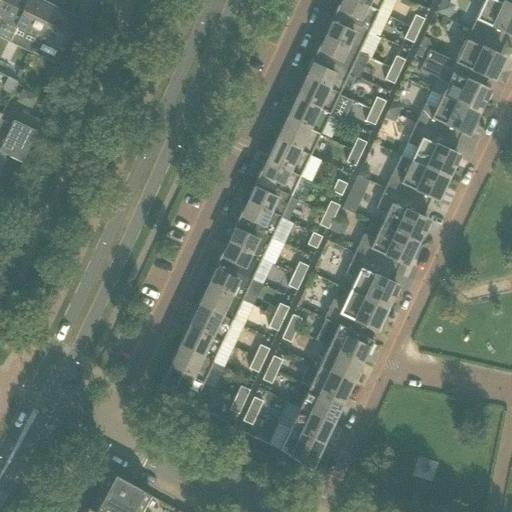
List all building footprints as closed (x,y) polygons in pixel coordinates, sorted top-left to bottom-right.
[(0,37),(8,42),(13,32),(15,27),(38,39),(54,8),(37,0),(27,0),(25,5),(15,0),(12,0),(0,26),(0,37)] [(0,0),(0,26),(12,0),(0,0)] [(344,0),(343,2),(340,1),(333,16),(367,32),(377,11),(353,0),(344,0)] [(353,0),(377,11),(389,17),(396,0),(353,0)] [(418,0),(417,4),(428,9),(431,0),(418,0)] [(511,36),(511,9),(493,0),(484,0),(470,30),(502,45),(507,34),(511,36)] [(442,1),(436,13),(449,19),(454,6),(442,1)] [(66,42),(79,48),(92,22),(79,16),(77,20),(54,8),(38,39),(62,50),(66,42)] [(416,15),(410,27),(419,31),(424,19),(416,15)] [(333,16),(326,30),(329,32),(327,38),(358,53),(367,32),(333,16)] [(413,43),(419,31),(410,27),(404,39),(413,43)] [(497,56),(502,45),(470,30),(455,62),(487,77),(487,78),(492,80),(503,58),(497,56)] [(423,37),(419,46),(429,50),(433,41),(423,37)] [(324,44),(320,42),(313,57),(348,73),(358,53),(327,38),(324,44)] [(428,51),(419,46),(414,55),(424,59),(428,51)] [(429,51),(428,51),(424,59),(420,70),(448,83),(441,96),(480,114),(490,91),(483,88),(487,78),(487,77),(455,62),(429,50),(429,51)] [(338,94),(348,73),(313,57),(306,72),(310,74),(308,78),(307,79),(338,94)] [(396,57),(391,69),(399,72),(405,61),(396,57)] [(394,84),(399,72),(391,69),(385,80),(394,84)] [(298,100),(329,115),(338,94),(307,79),(308,78),(304,77),(297,92),(300,94),(298,99),(298,100)] [(11,95),(17,83),(8,78),(4,86),(3,90),(11,95)] [(461,133),(469,137),(480,114),(441,96),(435,109),(425,104),(416,124),(457,143),(461,133)] [(319,135),(329,115),(298,100),(298,99),(294,97),(287,113),(291,115),(288,120),(288,121),(319,135)] [(376,98),(371,110),(380,114),(386,102),(376,98)] [(40,99),(36,107),(45,111),(49,103),(40,99)] [(392,102),(388,110),(398,115),(402,107),(392,102)] [(375,125),(380,114),(371,110),(366,121),(375,125)] [(398,115),(388,110),(384,119),(394,123),(398,115)] [(278,141),(309,156),(319,135),(288,121),(288,120),(285,118),(277,134),(281,135),(279,140),(278,141)] [(0,152),(22,163),(37,132),(13,121),(11,125),(0,119),(0,152)] [(449,179),(460,156),(452,153),(457,143),(416,124),(406,143),(417,148),(411,161),(449,179)] [(271,156),(268,162),(300,177),(309,156),(278,141),(279,140),(275,138),(267,154),(271,156)] [(357,139),(352,151),(361,155),(366,143),(357,139)] [(355,166),(361,155),(352,151),(347,162),(355,166)] [(431,198),(439,202),(449,179),(411,161),(404,175),(394,170),(385,189),(426,208),(431,198)] [(266,167),(262,166),(255,181),(290,197),(300,177),(268,162),(266,167)] [(358,175),(368,180),(370,175),(367,168),(362,166),(358,175)] [(341,196),(347,184),(338,180),(332,192),(341,196)] [(255,181),(248,195),(252,197),(249,203),(280,218),(290,197),(255,181)] [(419,244),(429,222),(422,218),(426,208),(385,189),(376,208),(386,213),(380,226),(419,244)] [(351,210),(355,201),(347,197),(343,206),(351,210)] [(334,218),(335,214),(339,206),(330,201),(324,213),(334,218)] [(246,209),(243,207),(236,222),(271,238),(280,218),(249,203),(246,209)] [(334,218),(324,213),(319,225),(328,229),(334,218)] [(347,219),(335,214),(334,218),(328,229),(338,234),(344,232),(348,223),(347,219)] [(236,222),(229,237),(232,238),(230,244),(261,259),(271,238),(236,222)] [(400,264),(408,267),(419,244),(380,226),(373,240),(363,235),(354,254),(395,273),(400,264)] [(317,249),(322,237),(313,233),(308,245),(317,249)] [(227,250),(223,248),(216,263),(251,280),(261,259),(230,244),(227,250)] [(388,309),(399,287),(391,283),(395,273),(354,254),(345,274),(355,279),(349,291),(388,309)] [(216,263),(209,278),(213,280),(210,286),(242,300),(251,280),(216,263)] [(299,263),(294,274),(302,279),(308,267),(299,263)] [(297,290),(302,279),(294,274),(288,286),(297,290)] [(253,306),(242,300),(210,286),(208,291),(204,289),(197,305),(200,307),(201,306),(243,326),(253,306)] [(377,332),(388,309),(349,291),(343,305),(332,300),(323,320),(337,326),(338,326),(365,338),(370,329),(377,332)] [(303,292),(297,305),(300,306),(306,293),(303,292)] [(280,304),(274,316),(283,320),(289,308),(280,304)] [(201,306),(200,307),(198,312),(194,310),(187,326),(191,327),(233,347),(243,326),(201,306)] [(292,315),(287,327),(296,331),(302,319),(292,315)] [(278,332),(283,320),(274,316),(269,327),(278,332)] [(366,357),(373,341),(365,338),(338,326),(337,326),(328,346),(360,361),(363,356),(366,357)] [(185,331),(178,346),(213,362),(223,367),(233,347),(191,327),(188,332),(185,331)] [(291,343),(296,331),(287,327),(282,339),(291,343)] [(260,345),(255,357),(264,361),(269,349),(260,345)] [(178,346),(171,361),(174,362),(172,368),(203,383),(213,362),(178,346)] [(353,383),(360,368),(358,367),(360,361),(328,346),(318,367),(353,383)] [(268,368),(277,373),(283,361),(274,356),(268,368)] [(258,373),(264,361),(255,357),(249,369),(258,373)] [(317,364),(308,360),(303,371),(290,366),(292,362),(284,359),(279,371),(310,383),(317,364)] [(344,397),(346,398),(353,383),(318,367),(308,388),(341,403),(344,397)] [(169,374),(165,372),(155,393),(193,404),(203,383),(172,368),(169,374)] [(277,373),(268,368),(263,380),(271,384),(277,373)] [(235,398),(244,402),(250,391),(241,387),(235,398)] [(334,424),(341,410),(338,408),(341,403),(308,388),(299,408),(334,424)] [(244,402),(235,398),(230,410),(239,414),(244,402)] [(254,398),(248,410),(257,414),(263,402),(254,398)] [(324,438),(327,439),(334,424),(299,408),(289,428),(322,444),(324,438)] [(252,425),(257,414),(248,410),(243,421),(252,425)] [(311,472),(321,451),(319,450),(322,444),(289,428),(279,450),(311,472)] [(107,474),(98,491),(95,489),(95,490),(135,511),(142,511),(151,496),(105,471),(105,472),(107,474)] [(95,490),(98,492),(89,509),(86,507),(86,508),(93,511),(135,511),(95,490)]
